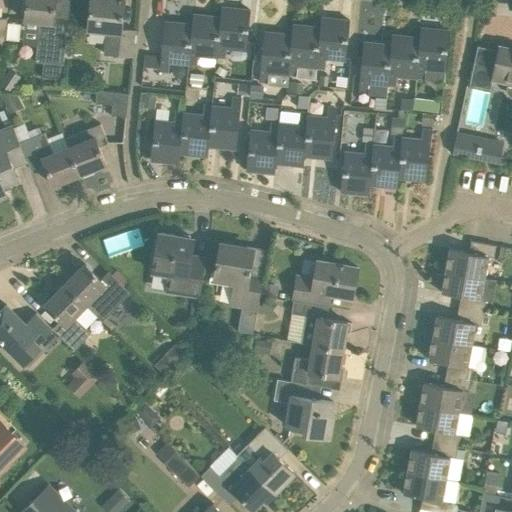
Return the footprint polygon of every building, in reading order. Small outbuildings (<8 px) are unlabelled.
[(54,16),(55,13),(56,0),(26,0),(25,20),(40,22),(36,61),(45,62),(43,77),(61,79),(62,65),(63,65),(69,17),(54,16)] [(133,57),(136,30),(122,29),(124,0),(91,0),(88,31),(106,33),(104,54),(133,57)] [(227,48),(246,50),(251,10),(222,7),(221,17),(217,58),(218,58),(218,59),(230,60),(230,58),(226,57),(227,48)] [(217,58),(221,17),(194,14),(192,24),(188,65),(198,66),(199,56),(217,58)] [(346,60),(348,40),(350,20),(322,17),(321,27),(316,67),(325,68),(326,58),(346,60)] [(188,65),(192,24),(165,21),(160,71),(168,72),(169,63),(188,65)] [(316,67),(321,27),(293,24),(292,34),(288,75),(296,76),(297,66),(316,67)] [(426,68),(446,70),(450,30),(421,27),(420,37),(416,78),(425,78),(426,68)] [(288,75),(292,34),(264,31),(259,82),(269,83),(270,73),(288,75)] [(416,78),(420,37),(393,35),(392,45),(387,85),(396,86),(397,76),(416,78)] [(387,85),(392,45),(364,42),(362,57),(361,73),(359,92),(367,93),(368,83),(387,85)] [(511,48),(499,46),(492,79),(507,83),(507,87),(507,92),(511,97),(511,96),(511,48)] [(145,54),(144,67),(160,68),(161,55),(145,54)] [(354,72),(361,73),(362,57),(355,57),(354,72)] [(78,79),(81,75),(81,70),(77,65),(71,66),(67,70),(68,76),(72,79),(78,79)] [(19,80),(9,73),(1,84),(11,91),(19,80)] [(321,76),(320,85),(328,86),(329,77),(321,76)] [(288,93),(303,93),(303,83),(289,82),(288,93)] [(238,94),(246,95),(248,84),(239,83),(238,94)] [(264,86),(252,84),(250,98),(263,99),(264,86)] [(201,88),(200,101),(211,102),(213,89),(201,88)] [(129,94),(109,91),(97,90),(95,102),(114,104),(112,115),(126,117),(129,94)] [(1,93),(8,110),(23,104),(18,92),(1,93)] [(333,92),(332,102),(344,103),(345,93),(333,92)] [(156,95),(143,94),(142,107),(155,108),(155,105),(156,95)] [(298,107),(309,108),(310,96),(299,95),(298,107)] [(236,149),(242,97),(233,96),(232,107),(212,105),(211,116),(212,116),(209,146),(236,149)] [(375,108),(386,108),(387,98),(376,97),(375,108)] [(426,99),(425,111),(439,112),(440,101),(426,99)] [(279,108),(267,107),(266,119),(277,121),(277,118),(279,108)] [(305,156),(332,158),(337,108),(328,107),(327,118),(309,116),(305,156)] [(0,114),(3,121),(8,119),(4,110),(0,111),(0,114)] [(181,153),(185,113),(184,113),(183,123),(155,120),(151,160),(180,163),(181,153)] [(212,116),(211,116),(185,113),(181,153),(208,156),(209,146),(212,116)] [(434,127),(434,125),(435,114),(423,113),(422,126),(434,127)] [(304,166),(305,156),(309,116),(299,115),(298,124),(280,123),(276,163),(304,166)] [(399,117),(398,117),(393,117),(392,133),(403,135),(404,118),(399,117)] [(276,163),(280,123),(272,122),(271,131),(251,129),(246,170),(275,173),(276,163)] [(80,175),(68,145),(53,151),(45,132),(31,137),(25,123),(14,127),(13,124),(12,124),(20,142),(28,163),(31,169),(45,163),(54,185),(80,175)] [(14,168),(28,163),(20,142),(12,124),(0,129),(0,198),(7,196),(2,185),(19,179),(14,168)] [(109,143),(101,124),(66,138),(69,145),(68,145),(80,175),(106,164),(99,146),(109,143)] [(373,129),(364,128),(362,141),(372,142),(373,129)] [(386,144),(387,130),(375,129),(374,143),(386,144)] [(427,180),(432,130),(422,129),(421,139),(402,137),(401,146),(402,146),(399,177),(427,180)] [(456,133),(451,153),(475,158),(479,138),(456,133)] [(402,146),(401,146),(374,143),(373,154),(374,154),(371,185),(398,187),(399,177),(402,146)] [(374,154),(373,154),(345,151),(341,191),(370,194),(371,185),(374,154)] [(191,255),(193,238),(160,232),(153,273),(168,275),(165,292),(199,298),(206,257),(191,255)] [(446,270),(485,278),(488,263),(489,256),(494,257),(497,245),(472,241),(469,252),(450,249),(446,270)] [(248,276),(253,250),(240,248),(240,246),(221,243),(214,281),(234,285),(230,305),(243,308),(239,331),(254,333),(264,279),(248,276)] [(331,294),(333,294),(352,298),(358,267),(318,260),(315,276),(298,273),(293,299),(295,299),(294,301),(329,307),(331,294)] [(101,279),(99,278),(85,264),(65,285),(87,307),(88,306),(98,316),(110,304),(115,309),(131,292),(109,271),(101,279)] [(485,278),(446,270),(442,292),(461,296),(459,308),(483,312),(486,300),(481,299),(483,294),(489,295),(492,280),(485,278)] [(281,286),(265,283),(264,290),(280,293),(281,286)] [(76,318),(87,307),(65,285),(45,304),(62,321),(54,329),(75,349),(91,333),(76,318)] [(267,296),(261,306),(271,312),(277,303),(267,296)] [(327,318),(329,307),(294,301),(292,313),(287,340),(301,342),(312,345),(312,344),(343,350),(348,322),(327,318)] [(53,329),(51,327),(37,313),(26,324),(6,304),(0,310),(0,340),(26,366),(44,347),(39,343),(53,329)] [(481,324),(483,312),(459,308),(457,319),(438,315),(433,337),(472,345),(477,323),(481,324)] [(178,321),(173,326),(181,333),(189,326),(184,321),(178,321)] [(193,349),(201,341),(192,332),(184,340),(193,349)] [(468,366),(472,345),(433,337),(429,359),(448,363),(446,374),(471,379),(473,367),(468,366)] [(255,351),(270,354),(272,342),(257,339),(255,351)] [(177,342),(166,353),(175,362),(186,351),(177,342)] [(338,377),(343,350),(312,344),(312,345),(309,359),(296,357),(292,381),(315,385),(317,373),(338,377)] [(198,365),(189,354),(181,359),(190,371),(198,365)] [(80,397),(100,376),(84,361),(72,373),(76,377),(68,385),(80,397)] [(152,374),(151,374),(150,374),(149,374),(148,374),(148,375),(147,375),(147,376),(146,376),(146,377),(146,378),(146,379),(146,380),(146,381),(147,381),(147,382),(148,382),(148,383),(149,383),(150,383),(151,383),(152,383),(153,383),(154,383),(154,382),(155,382),(155,381),(155,380),(156,380),(156,379),(156,378),(156,377),(155,377),(155,376),(155,375),(154,375),(153,374),(152,374)] [(468,390),(471,379),(446,374),(444,386),(425,382),(421,404),(460,412),(464,390),(468,390)] [(315,385),(292,381),(278,378),(274,400),(289,402),(284,427),(302,430),(301,433),(328,437),(334,402),(309,397),(311,385),(314,385),(315,385)] [(160,396),(168,388),(162,381),(154,389),(160,396)] [(456,433),(460,412),(421,404),(417,426),(436,430),(433,441),(458,446),(460,434),(456,433)] [(0,470),(25,445),(0,419),(0,470)] [(509,421),(498,419),(495,430),(507,433),(509,421)] [(296,473),(279,457),(287,448),(265,427),(248,444),(260,456),(250,466),(249,466),(276,493),(296,473)] [(457,449),(458,446),(433,441),(431,453),(412,449),(408,471),(447,479),(451,457),(456,458),(457,449)] [(494,441),(491,455),(502,457),(504,443),(494,441)] [(165,462),(189,486),(201,475),(176,451),(174,453),(165,444),(157,452),(167,461),(165,462)] [(457,449),(456,458),(463,459),(464,459),(465,451),(457,449)] [(249,466),(250,466),(239,456),(220,475),(211,466),(202,475),(230,503),(238,495),(250,507),(261,496),(267,502),(276,493),(249,466)] [(443,500),(447,479),(408,471),(404,493),(423,496),(420,509),(438,511),(445,511),(448,501),(443,500)] [(79,511),(51,483),(21,511),(79,511)] [(108,511),(119,511),(131,501),(118,489),(102,506),(108,511)] [(511,511),(511,497),(511,498),(499,496),(495,511),(511,511)] [(223,511),(221,509),(214,502),(204,511),(223,511)]
